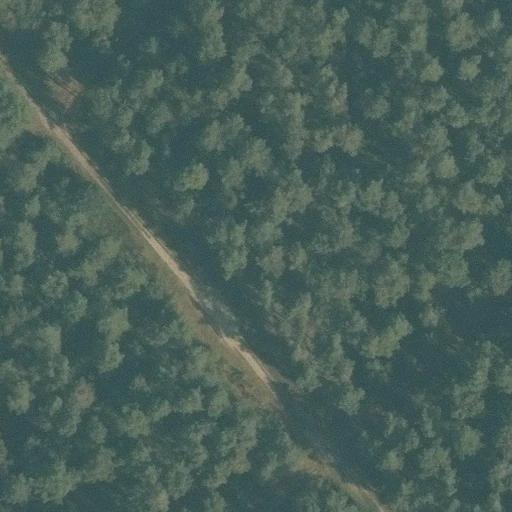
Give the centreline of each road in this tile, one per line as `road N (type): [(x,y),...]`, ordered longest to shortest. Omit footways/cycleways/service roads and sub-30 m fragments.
road 1 (track): [(373,511),(0,65)]
road 2 (track): [(265,511),(511,301)]
road 3 (track): [(0,164),(193,0)]
